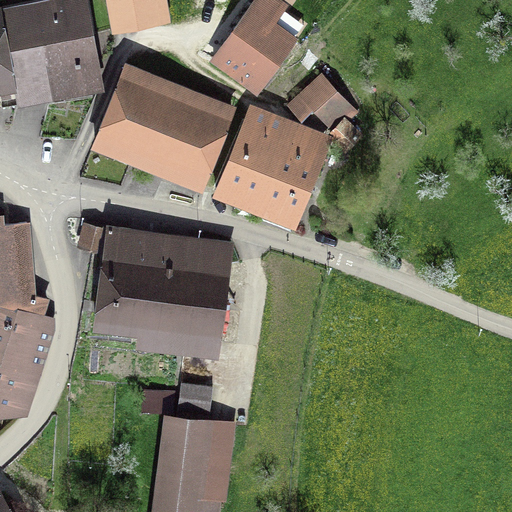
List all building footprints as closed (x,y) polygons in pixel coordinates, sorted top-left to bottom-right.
[(48,0),(0,10),(14,85),(17,102),(99,86),(101,83),(98,60),(86,0),(48,0)] [(159,19),(156,0),(110,0),(115,28),(159,19)] [(277,61),(279,62),(296,41),(272,23),(284,7),(274,0),(254,0),(213,56),(257,89),(277,61)] [(0,10),(0,8),(0,87),(14,85),(0,10)] [(124,68),(95,140),(202,184),(231,111),(124,68)] [(303,119),(314,106),(335,129),(345,120),(355,110),(321,74),(288,104),(303,119)] [(243,118),(216,189),(244,201),(296,222),(305,199),(325,151),(243,118)] [(331,133),(347,148),(359,135),(345,120),(335,129),(331,133)] [(0,300),(41,312),(46,298),(32,294),(26,221),(0,223),(0,300)] [(139,329),(137,342),(217,353),(231,242),(194,236),(187,256),(169,254),(170,233),(106,224),(104,230),(100,245),(105,246),(95,323),(139,329)] [(100,245),(104,230),(86,225),(81,245),(99,250),(100,245)] [(0,404),(23,411),(38,371),(36,371),(53,317),(41,314),(41,312),(0,300),(0,404)] [(177,408),(209,413),(213,385),(181,381),(177,408)] [(174,391),(143,389),(142,410),(173,412),(174,391)] [(208,420),(168,415),(155,511),(217,511),(219,498),(198,495),(208,420)] [(0,492),(0,511),(12,511),(1,492),(0,492)]
